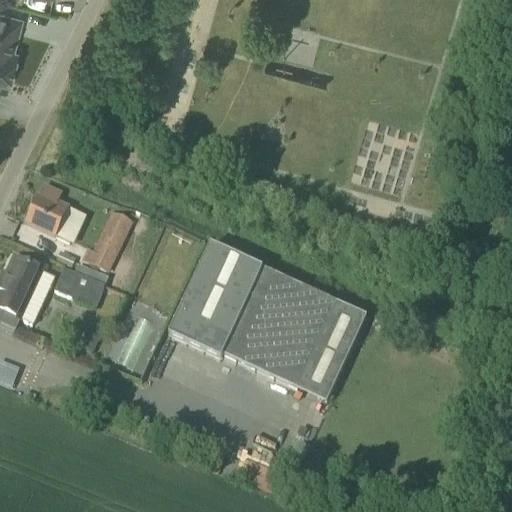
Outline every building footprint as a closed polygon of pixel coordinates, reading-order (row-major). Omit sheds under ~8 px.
[(0,81),(10,84),(18,54),(13,52),(21,19),(0,13),(0,81)] [(74,249),(87,222),(57,208),(61,199),(44,191),(27,228),(74,249)] [(133,228),(130,226),(115,219),(111,217),(92,256),(87,254),(82,265),(108,278),(133,228)] [(296,397),(336,312),(210,252),(169,340),(221,365),(223,362),(296,397)] [(0,327),(16,334),(21,324),(33,330),(55,283),(14,264),(8,277),(5,276),(0,285),(0,327)] [(96,313),(105,291),(64,275),(55,296),(96,313)] [(391,332),(364,351),(371,361),(398,342),(391,332)] [(0,387),(14,392),(20,370),(0,363),(0,387)] [(247,463),(239,482),(279,499),(287,479),(247,463)]
